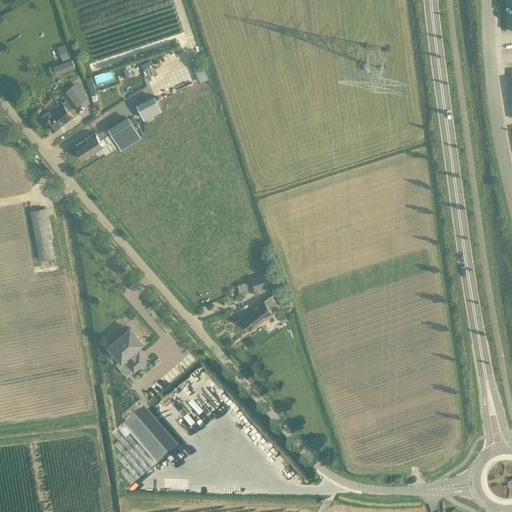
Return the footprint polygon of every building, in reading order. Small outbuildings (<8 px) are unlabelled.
[(59,50),(63,60),(70,58),(66,47),(59,50)] [(71,60),(55,67),(58,74),(74,68),(71,60)] [(204,64),(195,69),(201,81),(210,77),(204,64)] [(74,108),(82,102),(71,87),(62,93),(66,99),(42,117),(53,132),(73,117),(69,111),(73,108),(74,108)] [(137,104),(138,106),(144,119),(161,110),(154,95),(137,104)] [(96,129),(107,124),(102,115),(91,121),(96,129)] [(110,129),(120,145),(122,149),(141,136),(128,116),(109,128),(110,129)] [(120,145),(110,129),(97,137),(95,133),(75,146),(83,159),(101,147),(106,154),(120,145)] [(46,208),(30,210),(39,260),(55,258),(46,208)] [(268,274),(251,279),(254,288),(271,283),(268,274)] [(249,330),(273,312),(272,311),(279,306),(271,296),(241,319),(249,330)] [(130,328),(108,346),(121,360),(123,358),(127,363),(133,371),(145,360),(139,353),(138,353),(134,349),(142,342),(130,328)] [(113,437),(120,445),(115,449),(121,456),(117,460),(126,471),(121,475),(132,488),(177,449),(144,410),(113,437)]
